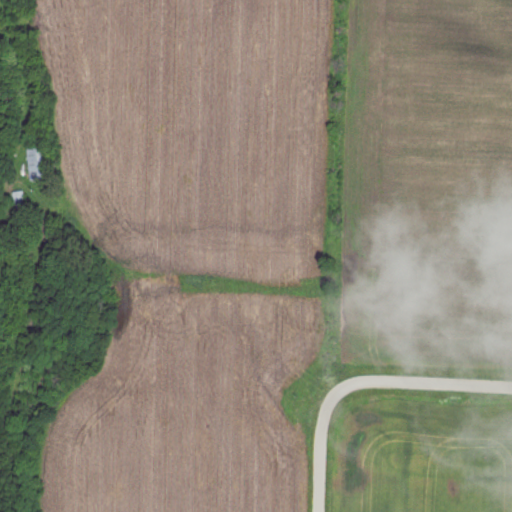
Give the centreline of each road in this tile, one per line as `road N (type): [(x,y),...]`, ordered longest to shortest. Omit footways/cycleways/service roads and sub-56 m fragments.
road 1 (residential): [(313,511),(321,434),(375,396),(511,398)]
road 2 (residential): [(44,511),(42,480),(0,379)]
